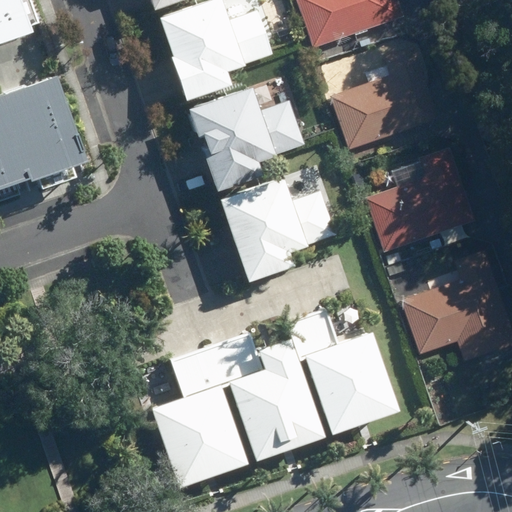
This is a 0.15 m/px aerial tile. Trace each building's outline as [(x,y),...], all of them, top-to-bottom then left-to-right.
[(0,0),(0,39),(22,32),(11,0),(0,0)] [(143,0),(148,10),(175,0),(143,0)] [(204,0),(152,18),(165,58),(163,58),(178,101),(225,85),(220,71),(269,55),(254,11),(222,22),(213,0),(204,0)] [(394,0),(292,0),(309,48),(400,17),(394,0)] [(411,45),(381,56),(388,75),(327,96),(346,150),(436,119),(411,45)] [(0,92),(0,186),(19,179),(20,183),(78,163),(47,76),(0,92)] [(200,149),(196,151),(209,191),(256,175),(251,162),(301,145),(286,101),(252,112),(244,88),(181,110),(190,138),(196,136),(200,149)] [(474,221),(448,146),(416,158),(423,176),(362,198),(381,253),(474,221)] [(282,252),(332,237),(318,193),(286,203),(278,178),(213,199),(241,283),(287,267),(282,252)] [(511,334),(482,250),(452,261),(458,280),(399,301),(418,355),(455,342),(462,362),(511,344),(511,334)] [(396,252),(382,257),(386,268),(400,262),(396,252)] [(400,262),(386,268),(388,275),(403,270),(400,262)] [(322,309),(282,323),(295,362),(299,361),(325,436),(392,412),(365,334),(362,335),(357,319),(329,328),(322,309)] [(245,334),(204,348),(219,389),(222,387),(249,463),(320,438),(294,363),(286,340),(251,352),(245,334)] [(176,398),(144,410),(172,490),(240,465),(214,390),(219,389),(204,348),(163,363),(176,398)]
